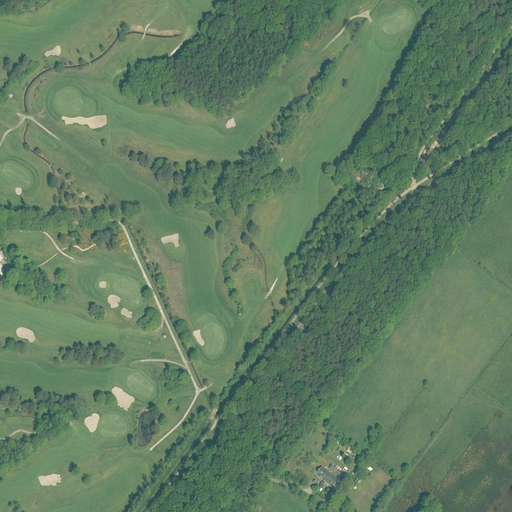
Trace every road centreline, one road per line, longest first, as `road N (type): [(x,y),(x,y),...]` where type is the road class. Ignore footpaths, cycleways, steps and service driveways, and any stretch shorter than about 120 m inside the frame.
road 1 (tertiary): [(418,196),(367,242),(161,511)]
road 2 (track): [(0,224),(120,223),(198,392)]
road 3 (track): [(383,511),(461,408),(480,403),(511,418)]
road 4 (track): [(414,186),(511,46)]
road 5 (track): [(344,511),(272,480),(222,490),(183,482)]
